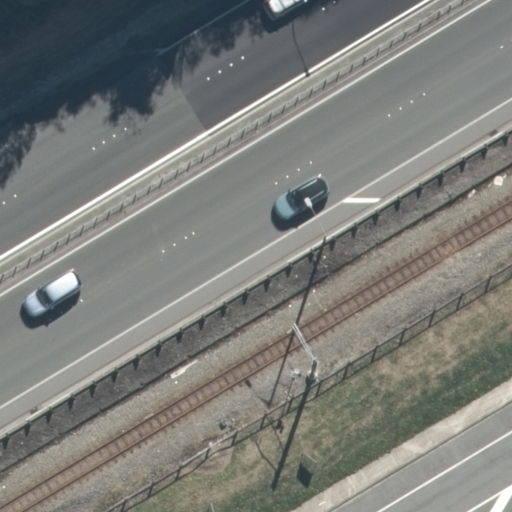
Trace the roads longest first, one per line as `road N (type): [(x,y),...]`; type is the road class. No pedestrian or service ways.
road 1 (trunk): [(412,101),(0,352)]
road 2 (trunk): [(0,206),(343,0)]
